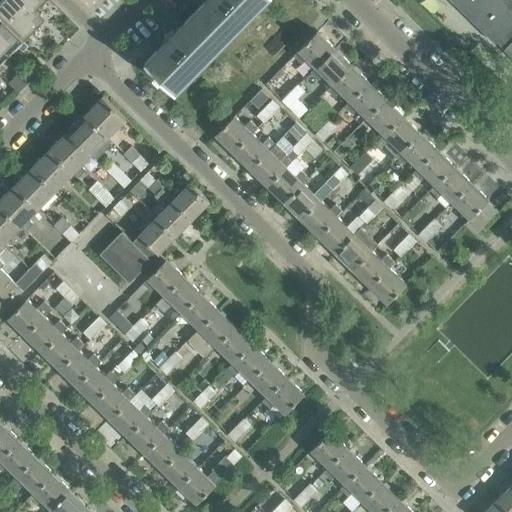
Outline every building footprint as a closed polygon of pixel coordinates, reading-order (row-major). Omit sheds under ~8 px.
[(1,0),(0,2),(0,18),(24,41),(38,27),(34,24),(42,16),(36,10),(46,0),(1,0)] [(205,0),(195,11),(225,41),(264,0),(205,0)] [(473,21),(475,20),(496,41),(494,42),(495,43),(497,41),(504,48),(504,49),(505,49),(506,48),(511,53),(511,0),(454,0),(474,19),(472,20),(473,21)] [(177,89),(225,41),(195,11),(175,31),(174,31),(165,36),(167,39),(147,59),(146,60),(156,70),(156,71),(161,76),(161,75),(177,90),(177,89)] [(0,46),(10,55),(24,41),(0,18),(0,46)] [(306,56),(317,66),(335,48),(317,31),(299,49),(300,50),(294,56),(300,62),(306,56)] [(0,65),(10,55),(0,46),(0,65)] [(335,48),(317,66),(311,72),(318,79),(324,74),(334,83),(352,65),(335,48)] [(36,60),(25,71),(32,77),(42,66),(36,60)] [(369,81),(352,65),(334,83),(328,89),(335,96),(341,90),(351,100),(369,81)] [(274,77),(267,83),(272,88),(278,81),(274,77)] [(386,98),(372,85),(369,81),(351,100),(345,106),(352,113),(358,107),(368,117),(386,98)] [(304,91),(297,84),(289,91),(296,99),(304,91)] [(289,106),(296,99),(289,91),(282,99),(289,106)] [(103,95),(85,114),(108,136),(126,118),(103,95)] [(389,101),(386,98),(368,117),(385,133),(403,115),(389,101)] [(280,106),(273,99),(265,107),(272,114),(280,106)] [(264,122),(272,114),(265,107),(257,115),(264,122)] [(98,146),(108,136),(85,114),(68,131),(90,154),(96,159),(103,152),(98,146)] [(234,151),(252,132),(257,126),(250,119),(245,125),(234,115),(216,133),(234,151)] [(420,132),(406,118),(403,115),(385,133),(375,143),(393,159),(396,156),(420,132)] [(338,124),(331,118),(324,125),(331,132),(338,124)] [(323,140),(331,132),(324,125),(316,133),(323,140)] [(80,164),(90,154),(68,131),(50,149),(73,172),(78,177),(86,169),(80,164)] [(262,142),(252,132),(234,151),(251,168),(269,149),(275,143),(267,136),(262,142)] [(437,148),(420,132),(396,156),(403,163),(409,157),(419,167),(437,148)] [(314,140),(307,133),(299,141),(306,148),(314,140)] [(354,142),(348,137),(342,143),(348,148),(354,142)] [(298,155),(306,148),(299,141),(292,149),(298,155)] [(122,154),(131,162),(139,154),(131,146),(122,154)] [(454,165),(440,152),(437,148),(419,167),(413,173),(420,180),(426,174),(436,184),(454,165)] [(33,167),(55,189),(73,172),(50,149),(33,167)] [(285,153),(279,159),(269,149),(251,168),(268,184),(286,166),(292,160),(285,153)] [(373,158),(366,151),(358,159),(365,166),(373,158)] [(140,171),(148,163),(139,154),(131,162),(140,171)] [(357,174),(365,166),(358,159),(350,167),(357,174)] [(443,191),(453,200),(471,182),(454,165),(436,184),(430,189),(437,196),(443,191)] [(296,175),(286,166),(268,184),(285,201),(303,182),(309,177),(302,170),(296,175)] [(341,166),(333,174),(340,181),(348,173),(341,166)] [(38,207),(55,189),(33,167),(15,185),(38,207)] [(140,180),(148,187),(155,180),(147,172),(140,180)] [(333,174),(326,182),(331,188),(333,189),(340,181),(333,174)] [(156,195),(163,188),(155,180),(148,187),(156,195)] [(88,190),(96,198),(104,190),(95,181),(88,190)] [(174,199),(192,218),(209,200),(191,182),(174,199)] [(326,182),(314,194),(303,182),(285,201),(302,218),(320,199),(331,188),(326,182)] [(471,218),(488,200),(489,199),(471,182),(453,200),(470,217),(471,218)] [(407,191),(399,184),(392,192),(399,199),(407,191)] [(1,199),(0,200),(0,204),(21,225),(26,230),(33,223),(27,218),(38,207),(15,185),(1,199)] [(366,186),(360,192),(366,197),(371,192),(366,186)] [(105,207),(113,199),(104,190),(96,198),(105,207)] [(391,207),(399,199),(392,192),(384,200),(391,207)] [(176,235),(192,218),(174,199),(157,216),(176,235)] [(330,209),(320,199),(302,218),(319,234),(337,216),(343,210),(336,203),(330,209)] [(121,216),(128,209),(120,200),(113,207),(121,216)] [(382,207),(376,200),(368,208),(375,215),(382,207)] [(497,210),(488,200),(471,218),(470,217),(466,221),(477,231),(497,210)] [(0,204),(0,239),(3,243),(3,242),(21,225),(0,204)] [(367,223),(375,215),(368,208),(360,216),(367,223)] [(140,234),(158,252),(159,252),(176,235),(157,216),(140,234)] [(336,251),(354,233),(337,216),(319,234),(336,251)] [(54,225),(62,234),(70,226),(61,218),(54,225)] [(433,218),(426,225),(433,233),(441,225),(433,218)] [(418,233),(425,241),(433,233),(426,225),(418,233)] [(70,242),(78,234),(70,226),(62,234),(70,242)] [(360,227),(354,233),(336,251),(353,268),(377,244),(360,227)] [(159,252),(158,252),(140,234),(133,242),(122,231),(100,253),(130,281),(141,270),(148,277),(166,259),(159,252)] [(410,234),(402,242),(409,248),(417,241),(410,234)] [(394,250),(401,256),(409,248),(402,242),(394,250)] [(383,260),(371,249),(353,268),(370,285),(389,266),(394,260),(388,254),(383,260)] [(35,263),(43,270),(51,262),(43,254),(35,263)] [(149,292),(156,285),(166,294),(184,276),(166,258),(166,259),(148,277),(141,284),(149,292)] [(34,279),(43,270),(35,263),(26,272),(34,279)] [(406,283),(389,266),(370,285),(388,302),(406,283)] [(0,304),(4,308),(2,310),(3,310),(23,290),(0,267),(0,304)] [(174,302),(183,311),(201,292),(184,276),(166,294),(157,303),(165,311),(174,302)] [(56,289),(63,296),(71,288),(63,281),(56,289)] [(71,288),(63,296),(71,304),(79,297),(71,288)] [(201,292),(183,311),(200,328),(218,309),(201,292)] [(26,334),(31,329),(44,315),(50,310),(42,302),(36,308),(27,298),(9,317),(26,334)] [(205,357),(217,344),(232,329),(235,326),(218,309),(200,328),(188,340),(205,357)] [(116,310),(109,318),(124,333),(132,326),(116,310)] [(44,315),(31,329),(26,334),(43,351),(61,332),(67,326),(59,319),(54,324),(44,315)] [(99,316),(91,323),(98,331),(106,323),(99,316)] [(140,318),(132,326),(139,333),(147,325),(140,318)] [(90,338),(98,331),(91,323),(83,331),(90,338)] [(132,326),(124,333),(132,341),(139,333),(132,326)] [(217,344),(234,361),(252,343),(235,326),(232,329),(217,344)] [(98,331),(90,338),(94,342),(102,335),(98,331)] [(71,341),(61,332),(43,351),(60,367),(78,349),(84,343),(76,336),(71,341)] [(235,376),(242,369),(251,378),(269,359),(252,343),(234,361),(227,368),(235,376)] [(183,345),(176,352),(182,358),(189,351),(183,345)] [(88,358),(78,349),(60,367),(77,384),(96,366),(101,360),(93,352),(88,358)] [(140,356),(133,350),(125,357),(132,364),(140,356)] [(174,351),(166,359),(173,366),(181,358),(174,351)] [(125,372),(132,364),(125,357),(118,365),(125,372)] [(158,367),(166,374),(173,366),(166,359),(158,367)] [(251,378),(268,395),(286,376),(269,359),(251,378)] [(110,369),(105,375),(96,366),(77,384),(94,401),(113,382),(118,377),(110,369)] [(286,376),(268,395),(261,402),(269,409),(276,402),(286,412),(304,393),(286,376)] [(122,392),(113,382),(94,401),(112,418),(130,399),(135,394),(127,386),(122,392)] [(174,389),(167,383),(159,390),(167,397),(174,389)] [(208,385),(201,393),(208,399),(215,392),(208,385)] [(242,387),(235,395),(241,401),(248,393),(242,387)] [(159,405),(167,397),(159,390),(152,398),(159,405)] [(193,401),(200,407),(208,399),(201,393),(193,401)] [(145,403),(139,408),(130,399),(112,418),(129,434),(147,416),(152,410),(145,403)] [(156,425),(147,416),(129,434),(146,451),(164,433),(169,427),(162,419),(156,425)] [(208,423),(201,416),(193,423),(201,431),(208,423)] [(243,418),(235,426),(242,433),(250,425),(243,418)] [(0,456),(1,458),(19,439),(2,422),(0,424),(0,456)] [(193,438),(201,431),(193,423),(186,431),(193,438)] [(227,434),(235,441),(242,433),(235,426),(227,434)] [(312,448),(329,466),(347,447),(330,430),(312,448)] [(146,451),(163,468),(181,449),(164,433),(146,451)] [(8,465),(18,474),(36,456),(19,439),(1,458),(0,458),(0,467),(3,471),(8,465)] [(351,451),(347,447),(329,466),(324,471),(331,478),(337,473),(346,482),(364,464),(351,451)] [(163,468),(180,485),(198,466),(181,449),(163,468)] [(235,449),(227,457),(234,463),(242,456),(235,449)] [(25,482),(35,491),(53,473),(36,456),(18,474),(12,480),(20,487),(25,482)] [(368,467),(364,464),(346,482),(341,488),(349,495),(354,490),(363,499),(382,481),(368,467)] [(208,476),(198,466),(180,485),(197,502),(221,478),(213,470),(208,476)] [(43,498),(52,508),(70,489),(53,473),(35,491),(29,497),(37,504),(43,498)] [(385,484),(382,481),(363,499),(350,511),(363,511),(370,506),(376,511),(384,511),(399,497),(385,484)] [(317,491),(309,484),(302,492),(309,499),(317,491)] [(511,511),(511,484),(497,499),(510,511),(511,511)] [(81,511),(87,506),(70,489),(52,508),(47,511),(81,511)] [(302,492),(295,499),(302,506),(309,499),(302,492)] [(413,511),(401,500),(399,497),(384,511),(413,511)] [(282,511),(285,511),(292,505),(285,499),(277,507),(282,511)] [(510,511),(497,499),(484,511),(510,511)]
